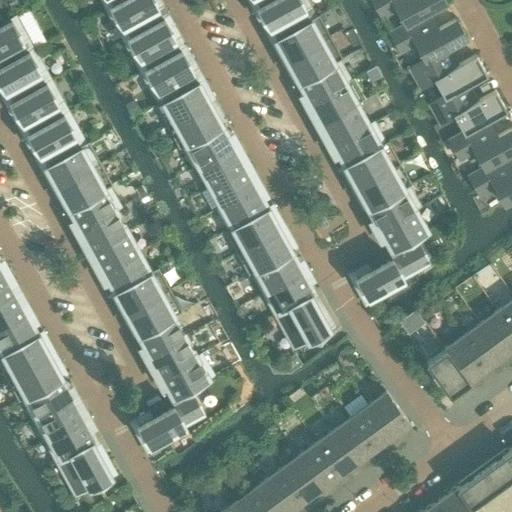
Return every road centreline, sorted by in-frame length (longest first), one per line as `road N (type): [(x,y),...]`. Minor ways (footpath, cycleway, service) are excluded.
road 1 (residential): [(0,114),(153,392)]
road 2 (residential): [(330,273),(179,0)]
road 3 (residential): [(235,0),(375,248)]
road 4 (residential): [(103,415),(0,221)]
road 5 (residential): [(447,441),(378,355),(330,273)]
